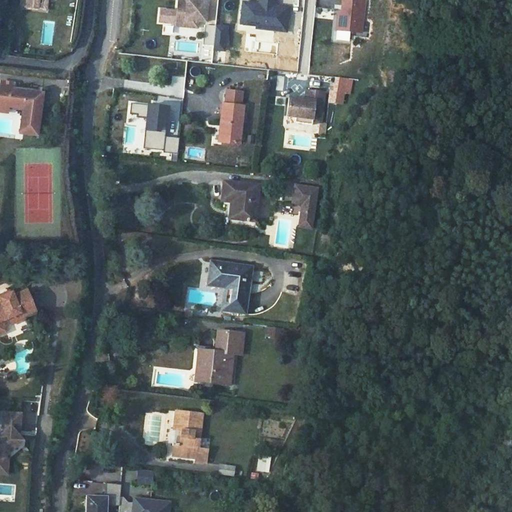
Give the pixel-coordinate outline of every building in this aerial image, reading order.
[(29,0),(29,6),(42,8),(42,4),(44,4),(44,0),(29,0)] [(42,4),(42,8),(51,9),(51,0),(44,0),(44,4),(42,4)] [(182,0),(181,21),(190,22),(191,15),(203,16),(210,17),(211,0),(182,0)] [(276,4),(276,0),(259,0),(259,3),(243,1),(241,24),(256,25),(256,28),(288,32),(290,6),(276,4)] [(343,0),(343,12),(336,12),(334,30),(364,32),(366,0),(343,0)] [(217,48),(226,48),(226,27),(218,26),(217,48)] [(15,40),(13,49),(20,50),(21,41),(15,40)] [(284,90),(285,76),(277,75),(276,90),(284,90)] [(0,102),(6,104),(19,106),(15,131),(33,134),(40,92),(8,87),(9,80),(0,78),(0,102)] [(350,93),(351,87),(339,86),(338,102),(343,103),(344,93),(350,93)] [(326,91),(307,89),(306,98),(290,97),(288,115),(297,116),(313,118),(313,120),(322,122),(326,91)] [(245,105),(222,102),(220,122),(223,122),(221,142),(240,144),(245,105)] [(138,117),(147,118),(148,105),(132,103),(131,113),(138,114),(138,117)] [(169,107),(148,105),(147,118),(146,129),(166,131),(169,107)] [(166,131),(146,129),(144,147),(164,149),(166,136),(166,131)] [(179,138),(166,136),(164,149),(164,151),(177,153),(179,138)] [(230,219),(253,221),(257,186),(224,182),(222,200),(232,201),(230,219)] [(314,187),(292,184),(290,202),(300,203),(298,225),(311,226),(314,187)] [(218,263),(209,261),(207,282),(227,284),(224,309),(245,313),(251,267),(231,264),(231,261),(218,260),(218,263)] [(2,327),(7,337),(19,330),(16,324),(22,321),(35,314),(40,311),(31,295),(21,301),(19,299),(7,305),(10,308),(0,313),(6,325),(2,327)] [(35,314),(22,321),(25,328),(38,320),(35,314)] [(266,326),(265,338),(284,339),(284,328),(266,326)] [(230,384),(233,354),(238,355),(239,332),(217,330),(215,350),(199,348),(196,369),(210,370),(209,382),(230,384)] [(282,360),(275,359),(272,390),(279,391),(282,360)] [(19,411),(2,410),(1,427),(4,429),(0,432),(0,466),(2,467),(2,456),(8,450),(21,438),(15,431),(15,427),(18,428),(19,411)] [(211,422),(184,418),(182,436),(190,436),(189,443),(185,443),(183,461),(204,463),(203,469),(214,470),(216,455),(206,454),(211,422)] [(2,467),(0,466),(0,471),(7,472),(8,450),(2,456),(2,467)] [(272,456),(265,455),(262,471),(270,472),(272,456)] [(219,473),(235,475),(236,465),(221,463),(219,473)] [(137,483),(153,485),(155,470),(139,468),(137,483)] [(120,502),(121,485),(107,483),(106,497),(97,497),(97,499),(92,498),(92,496),(87,496),(86,511),(105,511),(106,505),(106,501),(120,502)] [(164,511),(166,504),(133,500),(131,511),(164,511)]
